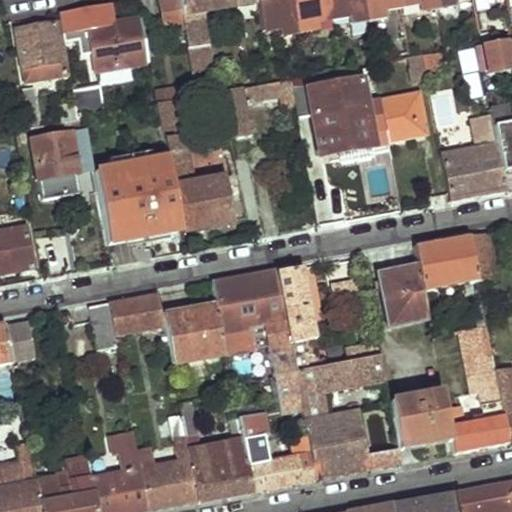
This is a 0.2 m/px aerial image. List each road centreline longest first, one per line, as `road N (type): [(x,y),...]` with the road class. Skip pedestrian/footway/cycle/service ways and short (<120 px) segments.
road 1 (residential): [(511,211),(0,307)]
road 2 (residential): [(269,511),(511,467)]
